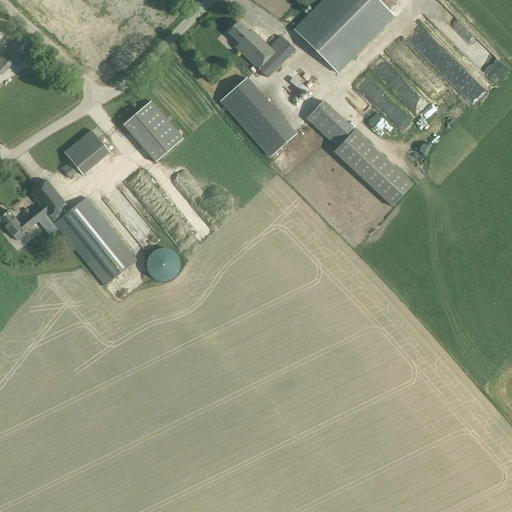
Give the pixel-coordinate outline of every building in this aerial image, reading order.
[(378,0),(325,0),(295,31),(324,60),(337,73),(394,15),(378,0)] [(238,22),(228,33),(239,43),(235,47),(257,69),(258,70),(277,51),(285,59),(295,50),(293,48),(281,36),(270,47),(252,30),(250,33),(238,22)] [(18,63),(33,45),(21,34),(5,52),(5,53),(0,58),(0,73),(1,75),(14,60),(18,63)] [(490,52),(478,66),(496,82),(509,69),(490,52)] [(294,77),(290,82),(304,94),(308,89),(294,77)] [(246,78),(221,100),(271,156),(296,134),(246,78)] [(124,124),(123,125),(156,163),(158,161),(160,160),(188,195),(212,175),(183,139),(184,139),(151,101),(124,124)] [(354,129),(324,101),(306,119),(336,147),(354,129)] [(355,130),(334,153),(393,207),(414,185),(355,130)] [(426,132),(413,146),(423,156),(437,142),(426,132)] [(70,162),(61,169),(69,179),(78,172),(70,162)] [(9,211),(0,218),(0,221),(12,236),(14,235),(20,230),(24,234),(38,222),(47,216),(47,215),(54,224),(53,224),(88,267),(104,287),(138,261),(121,240),(87,198),(71,210),(66,204),(47,180),(30,194),(39,206),(18,222),(9,211)] [(136,192),(178,247),(191,236),(149,182),(136,192)] [(146,250),(159,240),(141,217),(128,227),(146,250)] [(147,259),(146,263),(147,269),(148,273),(151,277),(156,280),(161,282),(166,282),(171,280),(175,277),(178,273),(179,268),(180,264),(178,260),(176,256),(173,253),(170,250),(165,249),(161,249),(157,250),(153,252),(150,255),(147,259)]
